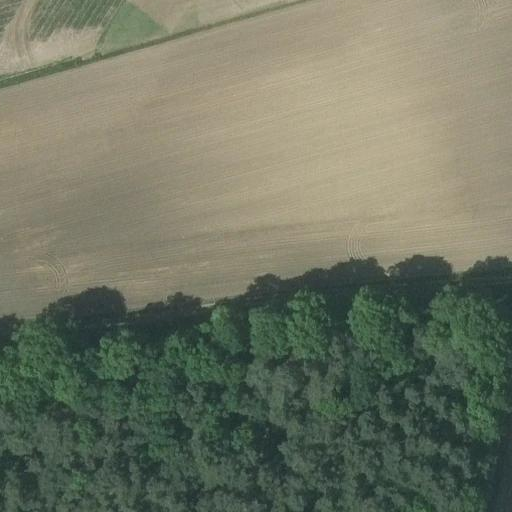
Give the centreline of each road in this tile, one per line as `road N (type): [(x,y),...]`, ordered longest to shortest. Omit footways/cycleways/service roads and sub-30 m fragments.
road 1 (track): [(511,278),(0,330)]
road 2 (track): [(511,355),(481,511)]
